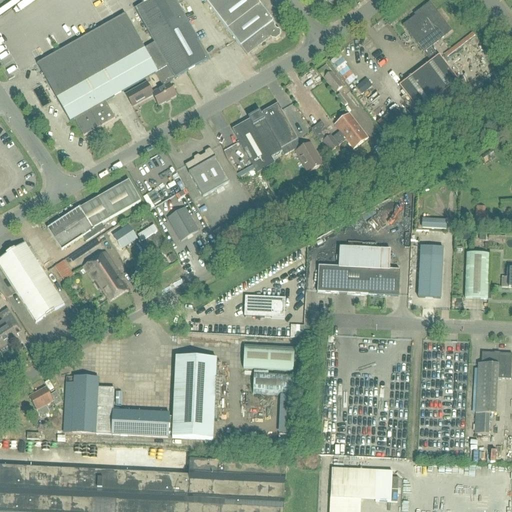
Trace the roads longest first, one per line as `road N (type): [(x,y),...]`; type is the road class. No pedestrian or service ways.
road 1 (unclassified): [(0,392),(511,104)]
road 2 (residential): [(62,189),(319,42)]
road 3 (residential): [(511,331),(305,321)]
road 4 (unknown): [(93,340),(125,385),(148,395),(158,390),(168,360),(141,313)]
road 5 (unknown): [(397,326),(401,254),(380,239),(344,236)]
